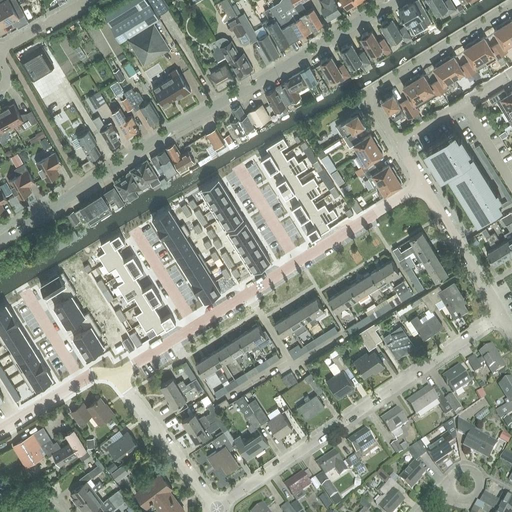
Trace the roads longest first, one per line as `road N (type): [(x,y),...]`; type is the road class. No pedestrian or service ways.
road 1 (tertiary): [(0,242),(394,0)]
road 2 (residential): [(217,508),(502,314)]
road 3 (residential): [(394,142),(363,96),(511,4)]
road 4 (residential): [(217,508),(111,369)]
road 5 (residential): [(299,259),(422,186)]
road 6 (residential): [(394,142),(511,74)]
